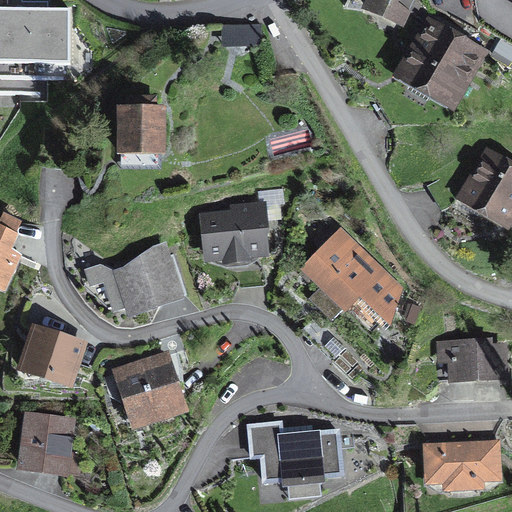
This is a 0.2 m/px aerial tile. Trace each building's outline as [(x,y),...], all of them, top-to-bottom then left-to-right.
[(397,0),(369,0),(366,7),(403,23),(407,12),(402,10),(401,7),(399,5),(396,3),(397,0)] [(0,82),(70,82),(70,7),(48,7),(0,6),(0,82)] [(485,49),(428,15),(393,74),(451,108),(485,49)] [(263,46),(262,24),(221,25),(221,47),(263,46)] [(119,110),(119,154),(163,153),(163,109),(154,109),(153,99),(129,100),(129,109),(119,110)] [(78,135),(46,130),(41,162),(73,167),(78,135)] [(511,211),(511,170),(489,157),(464,198),(505,223),(511,211)] [(259,192),(259,203),(264,203),(265,220),(283,219),(281,204),(285,204),(283,189),(259,192)] [(265,220),(264,203),(259,203),(230,206),(231,211),(200,214),(204,261),(222,259),(222,264),(252,262),(251,257),(268,256),(265,220)] [(2,213),(0,217),(0,223),(17,231),(21,222),(2,213)] [(0,223),(0,289),(1,287),(6,290),(22,255),(12,250),(19,233),(17,231),(0,223)] [(402,295),(337,232),(303,268),(304,269),(298,275),(309,285),(315,280),(321,286),(344,308),(357,295),(391,328),(402,295)] [(185,296),(166,241),(153,245),(125,265),(113,269),(126,306),(129,315),(185,296)] [(100,264),(84,269),(90,286),(103,283),(113,311),(126,306),(113,269),(100,264)] [(344,308),(321,286),(308,300),(331,322),(344,308)] [(83,343),(35,326),(21,369),(69,385),(83,343)] [(507,380),(505,344),(493,344),(492,338),(436,341),(437,364),(447,364),(448,383),(507,380)] [(186,408),(167,353),(115,370),(134,426),(186,408)] [(76,418),(26,411),(19,466),(68,473),(76,418)] [(342,475),(338,429),(283,433),(283,424),(250,427),(252,458),(260,457),(262,483),(283,481),(283,486),(288,485),(320,483),(326,482),(325,476),(342,475)] [(499,441),(424,444),(426,482),(445,481),(445,487),(484,486),(484,479),(500,478),(499,441)] [(320,483),(288,485),(289,498),(321,496),(320,483)]
